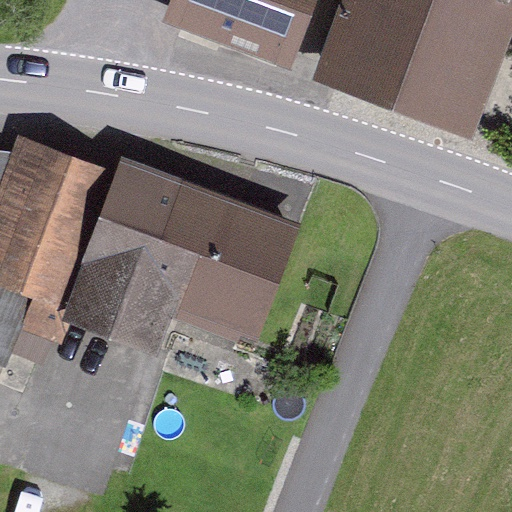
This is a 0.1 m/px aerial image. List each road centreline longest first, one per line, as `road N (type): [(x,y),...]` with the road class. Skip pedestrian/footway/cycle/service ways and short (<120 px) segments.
road 1 (secondary): [(0,80),(87,88),(267,124),(427,175)]
road 2 (residential): [(427,175),(299,511)]
road 3 (unknown): [(427,175),(511,57)]
